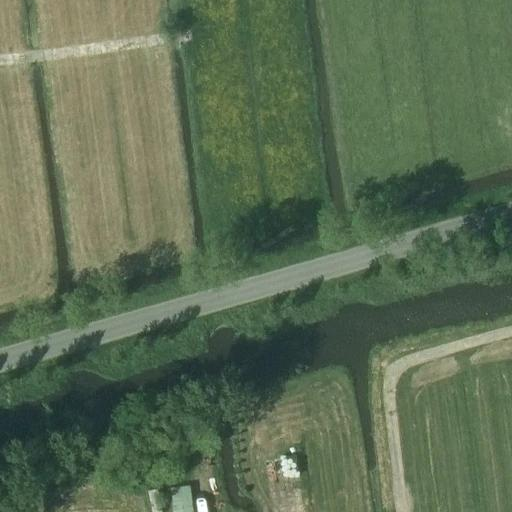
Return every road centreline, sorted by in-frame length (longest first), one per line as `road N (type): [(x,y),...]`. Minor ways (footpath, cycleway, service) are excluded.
road 1 (unclassified): [(0,360),(511,214)]
road 2 (track): [(401,511),(385,369),(511,332)]
